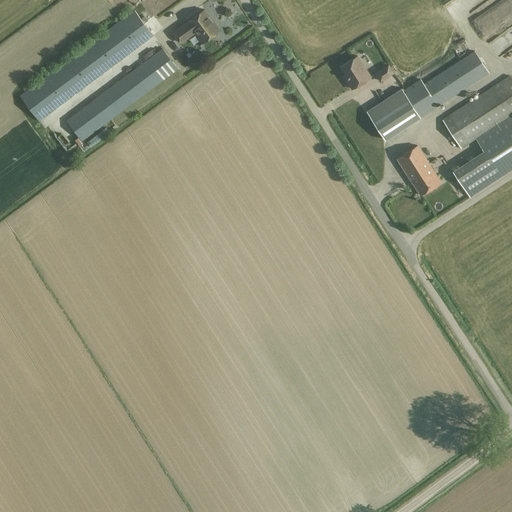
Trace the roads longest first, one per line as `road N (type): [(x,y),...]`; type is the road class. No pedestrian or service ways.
road 1 (unclassified): [(511,418),(243,0)]
road 2 (unclassified): [(411,511),(511,435)]
